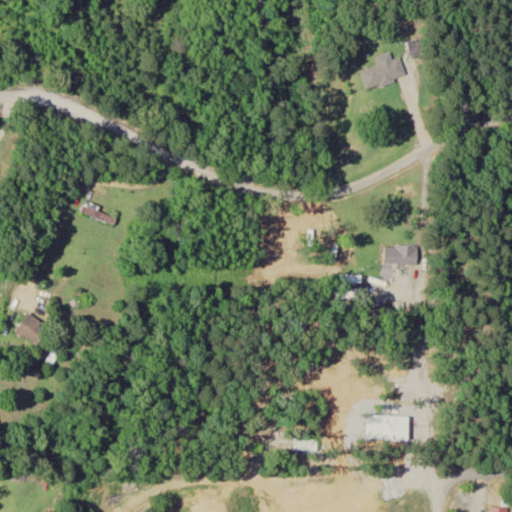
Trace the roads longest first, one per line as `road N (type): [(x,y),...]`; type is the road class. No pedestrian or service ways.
road 1 (residential): [(0,97),(66,104),(216,178),(268,193),(333,197),(473,126),(511,117)]
road 2 (residential): [(436,511),(423,149)]
